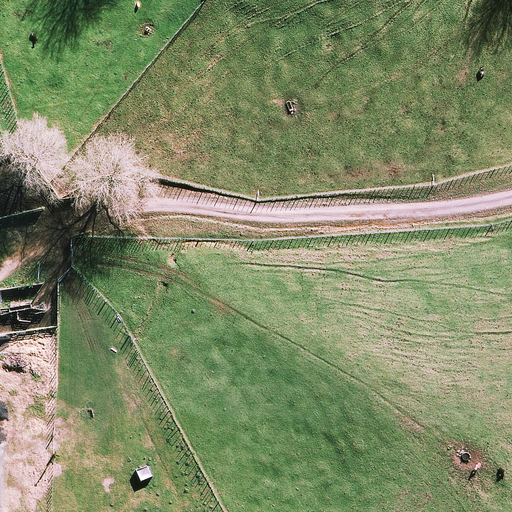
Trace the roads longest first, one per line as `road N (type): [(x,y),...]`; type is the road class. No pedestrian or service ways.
road 1 (track): [(511,208),(484,221),(43,231)]
road 2 (track): [(43,231),(0,70)]
